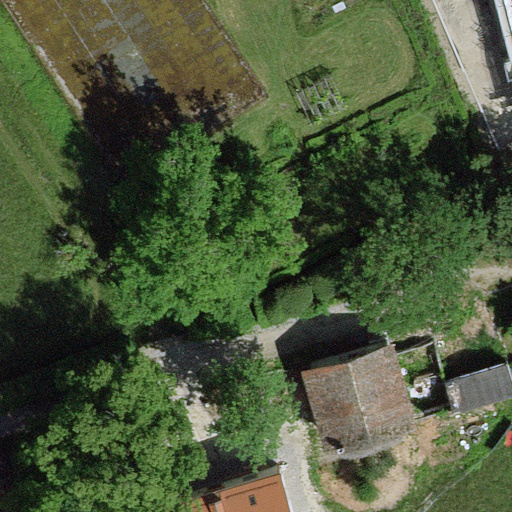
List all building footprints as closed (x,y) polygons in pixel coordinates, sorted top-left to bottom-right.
[(405,253),(397,235),(380,244),(389,260),(405,253)] [(433,327),(315,362),(337,437),(413,415),(394,352),(437,339),(433,327)] [(394,352),(413,415),(457,402),(437,339),(394,352)] [(75,468),(66,437),(0,456),(0,511),(6,511),(60,496),(53,475),(75,468)] [(293,511),(281,467),(152,504),(153,511),(293,511)]
